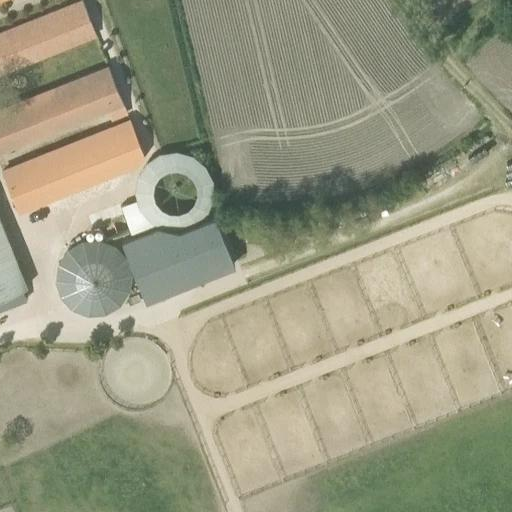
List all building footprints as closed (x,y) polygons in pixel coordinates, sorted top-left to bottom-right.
[(0,72),(95,35),(82,1),(0,33),(0,72)] [(0,150),(122,102),(108,67),(0,110),(0,150)] [(151,174),(135,135),(7,186),(23,225),(151,174)] [(132,235),(120,239),(141,293),(144,300),(234,264),(220,231),(214,214),(165,234),(161,224),(132,235)] [(0,296),(27,286),(0,218),(0,296)]
